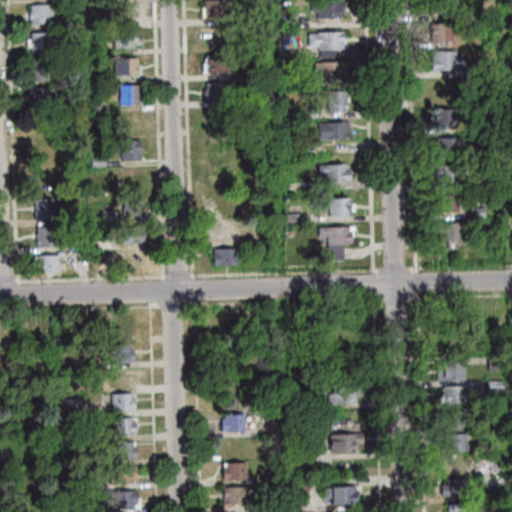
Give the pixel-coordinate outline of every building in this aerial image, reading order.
[(201,0),(225,0),(225,15),(202,16),(201,0)] [(308,0),(338,0),(338,11),(335,11),(335,16),(314,16),(314,10),(308,10),(308,0)] [(426,0),(448,0),(449,11),(426,12),(426,0)] [(132,18),(111,18),(111,2),(132,2),(132,18)] [(49,4),(49,14),(45,15),(46,22),(28,22),(27,4),(49,4)] [(293,27),(277,28),(276,13),(293,13),(293,27)] [(448,40),(427,40),(426,23),(448,22),(448,40)] [(111,46),(111,30),(133,30),(133,46),(111,46)] [(204,45),(232,45),(232,30),(204,30),(204,45)] [(314,48),(314,44),(305,45),(305,33),(314,33),(314,31),(338,30),(338,47),(314,48)] [(28,32),(52,31),(52,43),(47,43),(47,50),(29,50),(28,32)] [(428,50),(451,49),(451,58),(459,57),(460,63),(451,64),(451,67),(428,68),(428,50)] [(203,54),(226,54),(226,70),(203,71),(203,54)] [(138,73),(112,74),(112,58),(134,57),(134,64),(137,64),(138,73)] [(44,59),(44,80),(28,80),(28,59),(44,59)] [(342,77),(317,77),(317,68),(311,69),(311,62),(317,62),(317,61),(341,60),(342,77)] [(456,67),(470,67),(470,74),(456,75),(456,67)] [(431,80),(431,99),(460,99),(460,80),(431,80)] [(203,82),(226,81),(227,98),(204,98),(203,82)] [(118,103),(117,84),(135,84),(136,103),(118,103)] [(253,104),(252,87),(269,86),(270,103),(253,104)] [(29,87),(47,87),(47,107),(30,107),(29,87)] [(325,111),(324,90),(342,89),(342,111),(325,111)] [(85,110),(85,100),(99,100),(99,110),(85,110)] [(315,117),(301,117),(301,107),(314,107),(315,117)] [(451,108),(451,124),(428,125),(428,108),(451,108)] [(141,114),(112,114),(112,131),(141,131),(141,114)] [(315,138),(314,122),(344,121),(345,137),(315,138)] [(206,136),(206,157),(231,157),(231,136),(206,136)] [(433,137),(461,136),(461,144),(456,144),(456,153),(431,154),(431,141),(433,141),(433,137)] [(136,159),(119,159),(118,139),(136,139),(136,159)] [(51,143),(34,143),(34,166),(51,166),(51,143)] [(478,161),(478,149),(493,149),(493,161),(478,161)] [(102,155),(102,165),(89,166),(89,156),(102,155)] [(345,180),(320,181),(320,171),(315,171),(315,164),(342,163),(342,168),(345,167),(345,180)] [(462,163),(462,173),(456,173),(457,181),(432,182),(431,164),(462,163)] [(143,187),(143,167),(123,167),(123,187),(143,187)] [(34,171),(34,190),(52,190),(52,171),(34,171)] [(465,179),(478,179),(479,189),(465,189),(465,179)] [(210,213),(231,213),(230,192),(210,192),(210,213)] [(459,193),(460,201),(454,201),(455,210),(433,211),(432,194),(459,193)] [(138,214),(119,215),(119,195),(138,195),(138,214)] [(326,215),(325,197),(346,197),(347,214),(326,215)] [(31,198),(48,198),(49,218),(32,218),(31,198)] [(480,207),(481,217),(468,217),(468,207),(480,207)] [(100,221),(99,211),(113,211),(113,220),(100,221)] [(282,223),(281,213),(296,212),(296,223),(282,223)] [(207,220),(225,219),(226,239),(211,240),(211,235),(208,235),(207,220)] [(434,239),(433,223),(461,222),(461,230),(463,229),(463,237),(454,237),(455,238),(434,239)] [(116,225),(135,224),(135,229),(140,229),(140,241),(116,242),(116,225)] [(50,225),(51,246),(35,246),(34,226),(50,225)] [(325,260),(324,234),(315,235),(315,226),(347,225),(347,241),(338,242),(338,245),(339,245),(340,259),(325,260)] [(276,242),(265,243),(265,233),(276,233),(276,242)] [(484,245),(483,235),(497,235),(497,244),(484,245)] [(69,249),(69,239),(82,239),(82,249),(69,249)] [(210,248),(233,248),(234,264),(210,264),(210,248)] [(143,268),(143,251),(121,251),(121,268),(143,268)] [(34,255),(55,254),(55,271),(35,272),(34,255)] [(113,316),(113,336),(133,335),(133,316),(113,316)] [(12,327),(0,327),(0,344),(12,344),(12,327)] [(107,361),(106,345),(125,344),(126,348),(129,348),(130,360),(107,361)] [(485,356),(500,355),(500,369),(486,370),(485,356)] [(434,380),(433,362),(456,362),(456,366),(461,366),(462,379),(434,380)] [(133,385),(133,368),(111,368),(111,385),(133,385)] [(499,380),(500,389),(486,390),(485,381),(499,380)] [(325,393),(329,393),(329,386),(356,385),(356,394),(352,395),(352,401),(325,402),(325,393)] [(437,394),(441,394),(440,385),(461,385),(462,402),(437,402),(437,394)] [(131,409),(109,410),(108,393),(127,392),(127,396),(130,396),(131,409)] [(289,408),(288,396),(305,395),(305,407),(289,408)] [(74,415),(59,415),(58,399),(73,398),(74,415)] [(441,427),(440,411),(463,410),(463,426),(441,427)] [(218,418),(221,418),(221,414),(240,413),(241,430),(218,430),(218,418)] [(131,433),(109,433),(109,418),(127,417),(128,421),(131,421),(131,433)] [(327,434),(358,433),(358,443),(353,443),(353,450),(327,451),(327,434)] [(464,450),(443,451),(442,434),(463,434),(464,450)] [(248,454),(248,437),(221,437),(221,454),(248,454)] [(291,458),(290,439),(308,438),(309,457),(291,458)] [(109,458),(108,442),(131,441),(132,457),(109,458)] [(473,472),(473,455),(445,455),(445,472),(473,472)] [(242,461),(243,477),(220,478),(219,467),(224,467),(223,462),(242,461)] [(129,482),(106,483),(105,466),(130,465),(131,479),(129,479),(129,482)] [(438,495),(437,484),(443,484),(443,480),(465,479),(465,494),(438,495)] [(305,497),(290,498),(290,483),(305,482),(305,497)] [(221,487),(242,486),(242,489),(248,489),(248,501),(243,501),(243,502),(221,503),(221,487)] [(352,502),(328,503),(328,497),(319,497),(319,488),(327,488),(327,486),(351,486),(352,502)] [(108,507),(107,490),(133,489),(133,497),(135,497),(135,506),(108,507)] [(65,511),(65,499),(83,498),(84,511),(65,511)] [(445,511),(445,504),(465,503),(465,511),(445,511)]
